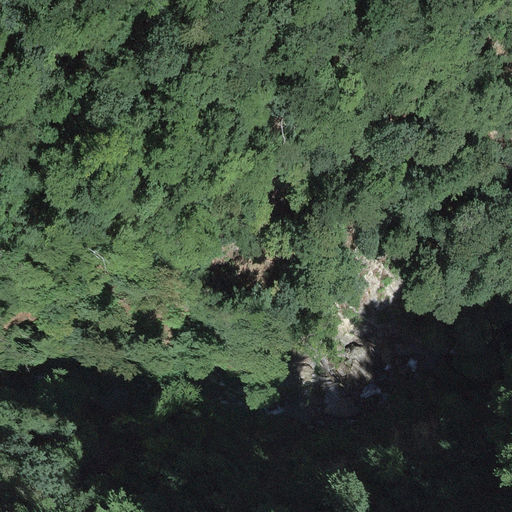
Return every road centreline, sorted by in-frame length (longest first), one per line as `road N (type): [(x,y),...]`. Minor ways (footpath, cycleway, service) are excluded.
road 1 (motorway): [(405,511),(153,0)]
road 2 (motorway): [(0,83),(215,511)]
